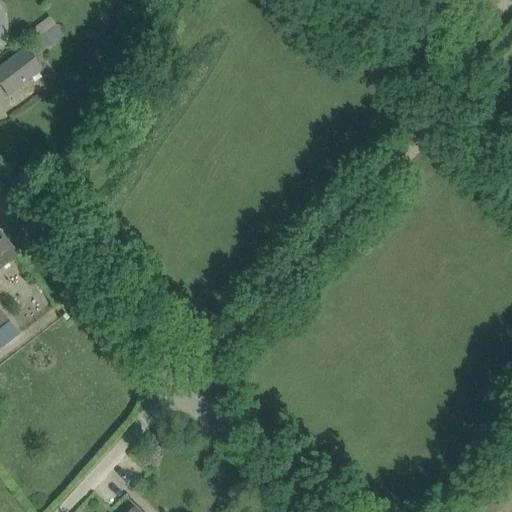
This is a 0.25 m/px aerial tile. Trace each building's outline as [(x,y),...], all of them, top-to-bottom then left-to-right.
[(67,5),(57,0),(54,0),(49,11),(60,18),(67,5)] [(37,54),(63,33),(49,16),(29,32),(35,40),(29,44),(37,54)] [(0,67),(0,84),(8,95),(39,72),(23,50),(0,67)] [(0,268),(17,255),(0,232),(0,268)] [(0,348),(18,335),(0,311),(0,348)]
